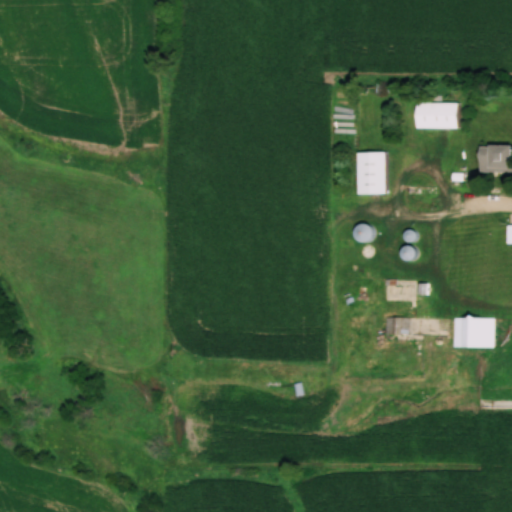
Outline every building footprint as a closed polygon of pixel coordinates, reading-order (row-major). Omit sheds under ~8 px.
[(461,103),(419,103),(419,129),(461,129),(461,103)] [(511,172),(511,145),(482,145),(482,173),(511,172)] [(389,153),(361,153),(361,195),(389,195),(389,153)] [(360,225),(360,242),(374,242),(374,225),(360,225)] [(455,348),(496,348),(496,318),(455,318),(455,348)]
